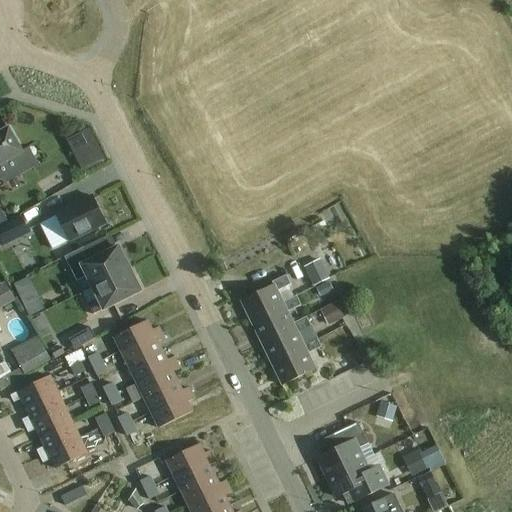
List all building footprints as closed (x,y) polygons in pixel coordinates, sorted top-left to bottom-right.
[(0,167),(22,155),(8,131),(0,135),(0,181),(1,181),(0,179),(0,167)] [(106,225),(93,199),(56,217),(69,243),(106,225)] [(22,217),(0,228),(0,241),(3,247),(30,232),(22,217)] [(55,228),(40,234),(50,261),(65,256),(55,228)] [(92,289),(129,271),(118,250),(71,273),(76,284),(87,278),(92,289)] [(330,279),(321,260),(305,268),(314,287),(330,279)] [(140,293),(129,271),(92,289),(98,301),(87,306),(93,317),(140,293)] [(243,302),(253,323),(287,307),(285,303),(280,292),(293,286),(288,276),(273,283),(275,286),(243,302)] [(28,286),(16,292),(30,317),(41,312),(28,286)] [(0,321),(16,312),(4,293),(0,295),(0,321)] [(287,307),(253,323),(264,344),(297,328),(296,325),(290,313),(303,307),(298,297),(285,303),(287,307)] [(320,320),(329,336),(348,327),(340,310),(320,320)] [(297,328),(264,344),(274,365),(307,349),(306,346),(300,334),(313,328),(309,319),(296,325),(297,328)] [(113,338),(121,354),(160,334),(158,329),(151,332),(146,322),(113,338)] [(94,338),(89,328),(68,338),(73,349),(94,338)] [(160,334),(121,354),(128,369),(162,353),(157,344),(164,341),(160,334)] [(319,339),(306,346),(307,349),(274,365),(285,387),(318,370),(310,355),(323,349),(319,339)] [(128,369),(136,384),(176,365),(173,359),(166,362),(162,353),(128,369)] [(92,368),(102,363),(97,354),(87,359),(92,368)] [(40,358),(30,365),(38,376),(48,369),(40,358)] [(83,372),(79,363),(70,367),(75,376),(83,372)] [(102,363),(92,368),(96,377),(106,372),(102,363)] [(115,384),(126,379),(120,365),(108,370),(115,384)] [(176,365),(136,384),(144,400),(177,383),(172,374),(179,371),(176,365)] [(25,409),(58,393),(50,378),(11,397),(14,402),(21,400),(25,409)] [(94,393),(90,383),(81,388),(85,397),(94,393)] [(144,400),(151,415),(191,395),(187,389),(181,392),(177,383),(144,400)] [(117,393),(112,384),(102,389),(107,398),(117,393)] [(65,408),(58,393),(25,409),(30,418),(24,423),(26,427),(65,408)] [(94,393),(85,397),(89,406),(99,402),(94,393)] [(117,393),(107,398),(111,407),(121,403),(117,393)] [(194,401),(191,395),(151,415),(159,430),(192,414),(188,405),(194,401)] [(72,424),(65,408),(26,427),(29,433),(36,430),(40,439),(72,424)] [(100,427),(109,423),(104,414),(95,418),(100,427)] [(131,424),(127,414),(117,419),(122,429),(131,424)] [(109,423),(100,427),(104,436),(113,432),(109,423)] [(319,459),(329,478),(365,461),(364,459),(374,454),(359,423),(336,435),(342,447),(319,459)] [(80,439),(72,424),(40,439),(44,448),(38,453),(41,458),(80,439)] [(131,424),(122,429),(126,438),(136,433),(131,424)] [(80,439),(41,458),(43,463),(50,460),(55,470),(87,454),(80,439)] [(174,477),(213,458),(210,452),(204,454),(200,445),(166,462),(174,477)] [(213,458),(174,477),(181,492),(215,476),(210,466),(216,463),(213,458)] [(405,465),(427,511),(446,511),(420,458),(405,465)] [(355,503),(362,500),(389,487),(380,467),(370,472),(365,461),(329,478),(338,498),(350,493),(355,503)] [(215,476),(181,492),(189,508),(228,488),(225,482),(219,485),(215,476)] [(144,492),(155,486),(150,478),(140,483),(144,492)] [(155,486),(144,492),(149,500),(159,495),(155,486)] [(189,508),(191,511),(217,511),(230,506),(225,496),(231,493),(228,488),(189,508)] [(361,511),(402,511),(394,496),(361,511)]
